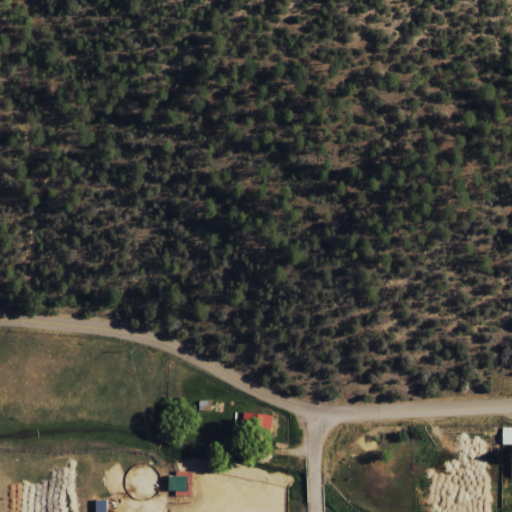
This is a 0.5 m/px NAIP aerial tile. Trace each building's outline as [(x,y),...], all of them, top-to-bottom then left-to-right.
[(244,434),(273,434),(273,415),(244,415),(244,434)] [(359,423),(346,424),(346,453),(359,453),(359,423)] [(502,426),(511,426),(511,444),(502,444),(502,426)] [(196,511),(196,478),(143,477),(142,511),(196,511)] [(109,511),(109,502),(98,502),(97,511),(109,511)]
